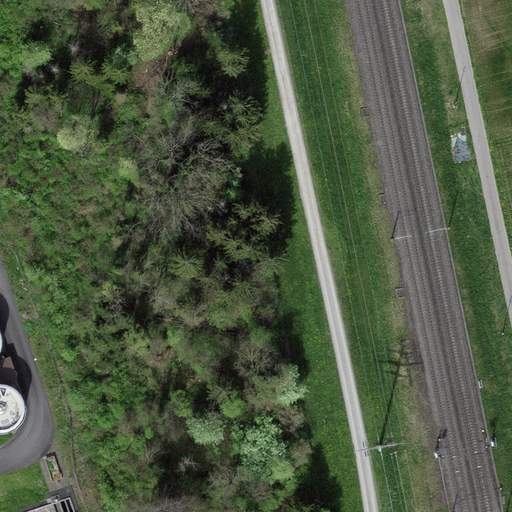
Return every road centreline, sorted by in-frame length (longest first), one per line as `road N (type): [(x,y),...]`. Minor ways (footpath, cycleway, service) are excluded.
road 1 (track): [(266,0),(369,511)]
road 2 (unclassified): [(511,294),(451,0)]
